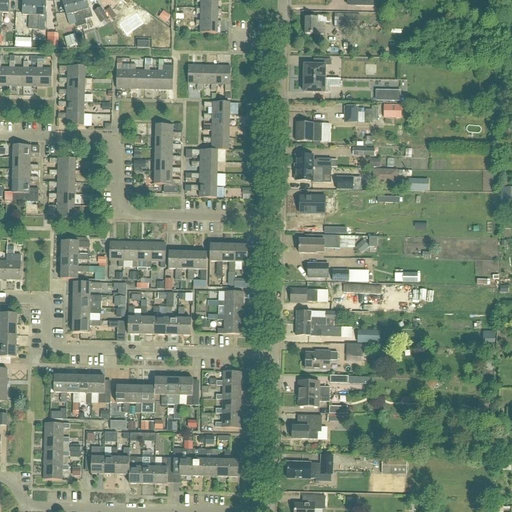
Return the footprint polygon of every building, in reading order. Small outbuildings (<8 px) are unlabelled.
[(0,0),(0,33),(1,33),(1,28),(2,28),(2,20),(8,20),(9,14),(9,0),(0,0)] [(33,27),(35,0),(26,0),(23,0),(23,16),(29,16),(29,27),(29,31),(33,31),(33,27)] [(33,27),(33,31),(38,31),(38,27),(39,17),(46,17),(46,1),(35,0),(33,27)] [(77,25),(81,23),(74,0),(65,0),(63,1),(67,16),(74,14),(77,25)] [(74,0),(81,23),(85,22),(82,12),(89,10),(86,0),(74,0)] [(218,11),(218,10),(218,3),(222,3),(221,0),(196,0),(196,3),(201,3),(201,10),(218,11)] [(356,0),(356,8),(373,8),(373,0),(356,0)] [(110,22),(118,17),(112,7),(104,12),(110,22)] [(101,10),(95,14),(102,24),(108,20),(101,10)] [(201,10),(196,10),(196,15),(201,15),(200,22),(218,22),(218,15),(221,15),(221,10),(218,10),(218,11),(201,10)] [(137,14),(120,26),(126,36),(143,25),(137,14)] [(165,14),(161,20),(166,23),(170,17),(165,14)] [(359,29),(359,16),(335,15),(334,28),(359,29)] [(329,24),(329,17),(325,17),(317,17),(317,19),(305,19),(305,35),(323,36),(323,24),(329,24)] [(200,22),(196,21),(196,27),(200,27),(200,34),(217,34),(217,27),(221,27),(221,22),(218,22),(200,22)] [(74,37),(66,40),(68,47),(76,44),(74,37)] [(49,38),(49,48),(58,49),(58,39),(49,38)] [(32,40),(16,39),(16,48),(31,49),(32,40)] [(304,80),(325,80),(325,67),(331,67),(331,61),(316,61),(316,67),(304,66),(304,80)] [(10,70),(1,70),(1,63),(0,62),(0,87),(10,88),(10,70)] [(24,70),(15,70),(15,63),(10,63),(10,70),(10,88),(23,88),(24,70)] [(28,70),(29,63),(24,63),(24,70),(23,88),(37,88),(38,71),(37,71),(28,70)] [(38,71),(37,88),(51,89),(52,71),(42,71),(43,64),(38,63),(37,71),(38,71)] [(131,72),(122,72),(122,65),(117,65),(117,90),(131,90),(131,72)] [(145,72),(136,72),(136,66),(131,66),(131,72),(131,90),(145,91),(145,72)] [(159,73),(158,73),(150,72),(150,66),(145,66),(145,72),(145,91),(158,91),(159,73)] [(159,73),(158,91),(173,91),(173,73),(164,73),(164,66),(159,66),(158,73),(159,73)] [(68,79),(85,80),(85,68),(59,67),(59,72),(68,73),(68,79)] [(202,86),(203,67),(188,67),(188,85),(198,86),(198,92),(202,92),(203,86),(202,86)] [(216,86),(216,68),(203,67),(202,86),(203,86),(212,86),(211,92),(216,92),(216,86)] [(216,86),(225,86),(225,93),(230,93),(231,68),(216,68),(216,86)] [(68,79),(59,79),(59,84),(68,84),(67,91),(85,92),(85,80),(68,79)] [(328,88),(328,81),(325,80),(304,80),(304,94),(324,94),(324,95),(331,95),(331,88),(328,88)] [(67,91),(59,91),(58,96),(67,96),(67,103),(84,103),(85,92),(67,91)] [(400,92),(377,92),(376,101),(400,101),(400,92)] [(67,103),(58,103),(58,108),(67,108),(67,115),(84,115),(84,103),(67,103)] [(213,115),(230,116),(230,104),(204,103),(204,108),(213,108),(213,115)] [(385,106),(385,119),(400,119),(400,106),(385,106)] [(357,123),(358,108),(344,107),(344,123),(357,123)] [(67,115),(58,114),(58,120),(67,120),(67,127),(84,127),(84,115),(67,115)] [(213,115),(204,115),(204,120),(212,120),(212,127),(229,128),(230,116),(213,115)] [(313,143),(322,143),(322,125),(314,125),(297,125),(296,142),(313,143)] [(173,138),(173,139),(182,139),(182,134),(173,134),(173,126),(156,126),(156,138),(173,138)] [(212,127),(203,127),(203,132),(212,132),(212,139),(229,139),(229,128),(212,127)] [(173,145),(173,139),(173,138),(156,138),(155,150),(172,150),(172,151),(181,151),(181,146),(173,145)] [(212,139),(203,138),(203,144),(212,144),(212,151),(218,151),(229,151),(229,139),(212,139)] [(30,159),(39,160),(39,154),(30,154),(30,147),(13,147),(13,159),(30,159)] [(374,157),(374,149),(353,149),(353,156),(374,157)] [(172,157),(172,151),(172,150),(155,150),(155,162),(172,162),(181,163),(181,157),(172,157)] [(218,151),(212,151),(202,151),(192,151),(186,151),(186,159),(192,159),(192,156),(200,156),(200,163),(217,164),(218,151)] [(296,169),(324,169),(332,169),(332,161),(317,160),(317,163),(313,163),(314,157),(296,156),(296,169)] [(30,166),(30,159),(13,159),(13,171),(30,171),(39,171),(39,166),(30,166)] [(58,172),(75,172),(75,160),(49,159),(49,165),(58,165),(58,172)] [(371,160),(370,168),(380,169),(380,160),(371,160)] [(172,169),(172,162),(155,162),(155,173),(172,174),(181,174),(181,169),(172,169)] [(200,163),(191,163),(191,168),(200,168),(200,175),(217,175),(217,164),(200,163)] [(323,183),(324,169),(296,169),(296,181),(313,181),(313,183),(323,183)] [(30,178),(30,171),(13,171),(13,182),(30,183),(39,183),(39,178),(30,178)] [(58,172),(49,171),(49,176),(58,177),(58,183),(58,184),(75,184),(75,172),(58,172)] [(400,173),(374,171),(373,184),(399,185),(400,173)] [(172,181),(172,174),(155,173),(155,186),(164,186),(164,194),(177,194),(177,186),(181,186),(181,181),(172,181)] [(200,175),(191,174),(191,180),(200,180),(200,186),(200,187),(217,187),(217,175),(200,175)] [(353,191),(353,178),(336,178),(336,191),(353,191)] [(409,180),(409,191),(429,192),(429,180),(409,180)] [(30,190),(30,183),(13,182),(12,194),(13,194),(13,203),(38,204),(38,190),(30,190)] [(58,184),(58,183),(49,183),(49,188),(58,188),(58,195),(75,196),(75,184),(58,184)] [(200,187),(200,186),(191,186),(191,191),(200,192),(200,199),(217,199),(217,187),(200,187)] [(511,206),(511,188),(502,188),(502,206),(511,206)] [(58,195),(49,195),(49,200),(57,200),(57,207),(74,208),(75,196),(58,195)] [(300,197),(300,215),(325,215),(323,215),(323,198),(325,198),(325,197),(300,197)] [(38,215),(38,207),(26,206),(26,215),(38,215)] [(57,207),(48,207),(48,212),(57,212),(57,219),(74,220),(74,208),(57,207)] [(316,255),(324,255),(324,250),(340,250),(340,237),(314,236),(314,242),(299,241),(299,254),(316,255)] [(363,241),(357,247),(363,253),(369,248),(363,241)] [(78,256),(79,249),(90,249),(90,243),(62,243),(62,256),(78,256)] [(124,263),(124,244),(110,244),(109,262),(119,262),(119,269),(124,269),(124,263)] [(137,263),(138,244),(124,244),(124,263),(133,263),(133,269),(138,269),(138,263),(137,263)] [(151,263),(152,245),(138,244),(137,263),(138,263),(138,269),(147,269),(151,269),(152,269),(152,263),(151,263)] [(151,263),(152,263),(161,263),(161,270),(165,270),(166,263),(166,245),(152,245),(151,263)] [(222,263),(223,246),(210,246),(210,263),(217,263),(216,274),(222,274),(223,263),(222,263)] [(235,264),(235,246),(223,246),(222,263),(223,263),(229,263),(229,275),(235,275),(235,264)] [(235,264),(242,264),(241,275),(247,275),(248,247),(235,246),(235,264)] [(181,271),(182,254),(169,254),(169,271),(175,271),(175,282),(181,282),(181,271)] [(194,271),(194,254),(182,254),(181,271),(188,271),(188,282),(194,282),(194,271)] [(194,271),(200,271),(200,282),(206,282),(207,255),(194,254),(194,271)] [(90,256),(78,256),(62,256),(61,268),(78,268),(78,262),(90,262),(90,256)] [(7,263),(7,281),(21,282),(21,263),(12,263),(12,257),(7,257),(7,263)] [(355,266),(355,270),(372,270),(372,259),(349,259),(349,266),(355,266)] [(328,279),(328,266),(308,266),(308,278),(328,279)] [(61,268),(61,280),(61,281),(78,281),(78,274),(89,274),(105,275),(105,269),(89,268),(78,268),(61,268)] [(348,282),(349,271),(332,271),(332,282),(348,282)] [(404,274),(404,283),(419,283),(419,273),(404,274)] [(90,297),(90,291),(102,291),(102,285),(74,284),(73,297),(90,297)] [(344,286),(343,294),(381,296),(382,288),(344,286)] [(317,302),(317,293),(317,291),(307,291),(307,290),(290,290),(290,304),(307,304),(307,303),(317,303),(317,302)] [(225,307),(243,308),(243,293),(225,293),(225,303),(218,302),(218,307),(225,308),(225,307)] [(90,297),(73,297),(73,310),(90,310),(90,309),(101,310),(101,297),(90,297)] [(243,322),(243,308),(225,307),(225,308),(224,316),(218,316),(218,321),(224,321),(243,322)] [(141,319),(134,319),(135,308),(129,308),(128,336),(141,336),(141,319)] [(153,319),(147,319),(147,308),(141,308),(141,319),(141,336),(153,336),(153,319)] [(166,320),(159,319),(159,308),(153,308),(153,319),(153,336),(166,337),(166,320)] [(90,322),(90,315),(101,316),(101,310),(90,309),(90,310),(73,310),(73,322),(90,322)] [(179,320),(178,320),(172,320),(172,309),(166,309),(166,320),(166,337),(178,337),(179,320)] [(179,320),(178,337),(191,337),(191,320),(184,320),(184,309),(178,309),(178,320),(179,320)] [(325,312),(325,320),(325,321),(338,321),(338,312),(325,312)] [(334,329),(334,328),(337,328),(338,321),(325,321),(325,320),(311,319),(311,313),(297,313),(296,325),(311,325),(311,329),(319,329),(319,328),(334,329)] [(17,315),(1,315),(1,320),(0,319),(0,326),(17,327),(17,315)] [(242,336),(243,322),(224,321),(224,330),(218,330),(217,335),(224,335),(224,336),(242,336)] [(90,322),(73,322),(73,335),(90,335),(90,328),(101,328),(101,322),(90,322)] [(311,325),(296,325),(296,337),(321,338),(340,338),(341,329),(334,329),(319,328),(319,329),(311,329),(311,325)] [(17,337),(17,327),(0,326),(0,332),(1,333),(1,337),(17,337)] [(379,344),(380,332),(359,332),(359,333),(359,341),(359,344),(379,344)] [(496,333),(484,332),(484,346),(496,347),(496,333)] [(0,347),(16,348),(17,337),(1,337),(0,343),(0,342),(0,347)] [(367,358),(367,346),(346,345),(346,357),(367,358)] [(16,359),(16,348),(0,347),(0,354),(0,365),(10,365),(10,359),(16,359)] [(337,362),(338,354),(330,354),(330,353),(319,353),(319,355),(306,355),(305,371),(329,371),(330,362),(337,362)] [(0,365),(0,364),(0,381),(8,382),(8,371),(0,371),(0,365)] [(223,373),(223,382),(216,382),(216,386),(216,387),(223,387),(241,387),(241,373),(223,373)] [(66,394),(67,377),(54,377),(54,394),(61,394),(61,404),(67,404),(67,394),(66,394)] [(79,395),(80,378),(67,377),(66,394),(67,394),(73,394),(73,404),(79,404),(79,395)] [(348,385),(348,377),(330,377),(330,384),(348,385)] [(92,395),(92,378),(80,378),(79,395),(86,395),(86,404),(92,405),(92,395)] [(92,395),(98,395),(98,405),(110,405),(110,392),(104,392),(105,378),(92,378),(92,395)] [(167,397),(168,380),(155,379),(155,388),(154,396),(162,397),(161,406),(167,406),(168,397),(167,397)] [(435,379),(429,383),(433,388),(438,385),(435,379)] [(180,397),(180,380),(168,380),(167,397),(168,397),(174,397),(174,406),(180,407),(180,397)] [(180,397),(187,397),(187,407),(198,407),(199,390),(193,390),(193,380),(180,380),(180,397)] [(298,395),(330,396),(330,388),(319,388),(319,383),(299,382),(298,395)] [(129,405),(129,388),(117,387),(116,404),(123,405),(123,414),(129,414),(129,405)] [(241,401),(241,387),(223,387),(223,396),(216,396),(216,401),(223,401),(241,401)] [(142,405),(142,388),(129,388),(129,405),(136,405),(135,415),(142,415),(142,405)] [(154,396),(155,388),(142,388),(142,405),(148,405),(148,415),(154,415),(154,396)] [(329,403),(330,396),(298,395),(298,408),(319,408),(319,403),(329,403)] [(240,415),(241,401),(223,401),(222,410),(216,410),(216,415),(222,415),(240,415)] [(477,401),(478,410),(488,410),(488,401),(477,401)] [(240,429),(240,415),(222,415),(222,424),(215,424),(215,429),(240,429)] [(321,434),(322,418),(309,417),(308,428),(292,428),(292,440),(318,441),(318,434),(321,434)] [(163,430),(163,422),(155,422),(154,430),(163,430)] [(142,423),(142,431),(154,431),(154,423),(142,423)] [(167,423),(167,432),(177,432),(177,424),(167,423)] [(63,439),(63,430),(70,430),(70,425),(63,425),(45,425),(45,439),(63,439)] [(63,453),(63,444),(69,444),(70,439),(63,439),(45,439),(44,453),(63,453)] [(104,459),(105,459),(105,449),(99,449),(99,459),(92,459),(91,476),(104,476),(104,459)] [(117,459),(117,449),(112,449),(111,459),(105,459),(104,459),(104,476),(117,476),(117,459)] [(129,468),(130,450),(124,449),(124,459),(117,459),(117,476),(129,476),(129,468)] [(193,451),(187,451),(187,461),(181,461),(181,454),(174,454),(173,477),(179,477),(192,478),(193,461),(193,451)] [(192,478),(205,478),(205,461),(206,451),(200,451),(199,461),(193,461),(192,478)] [(218,461),(218,451),(212,451),(212,461),(205,461),(205,478),(217,478),(218,461)] [(230,461),(230,452),(225,452),(224,461),(218,461),(217,478),(230,478),(230,461)] [(230,461),(230,478),(243,478),(243,452),(237,452),(237,461),(230,461)] [(69,453),(63,453),(44,453),(44,467),(62,467),(62,458),(69,458),(69,453)] [(173,477),(174,454),(173,454),(173,460),(162,460),(162,469),(155,469),(154,486),(167,486),(167,476),(173,477)] [(332,475),(332,457),(321,457),(321,465),(287,464),(287,479),(316,480),(316,475),(332,475)] [(406,476),(407,458),(381,458),(381,475),(406,476)] [(143,469),(143,459),(137,459),(137,468),(129,468),(129,476),(130,476),(129,485),(142,486),(142,469),(143,469)] [(155,469),(155,459),(143,459),(143,469),(142,469),(142,486),(154,486),(155,469)] [(69,467),(62,467),(44,467),(44,481),(62,481),(62,472),(69,472),(69,467)] [(325,511),(325,497),(313,497),(312,506),(294,505),(294,511),(314,511),(314,510),(325,511)] [(346,499),(346,507),(352,507),(355,507),(355,499),(346,499)]
